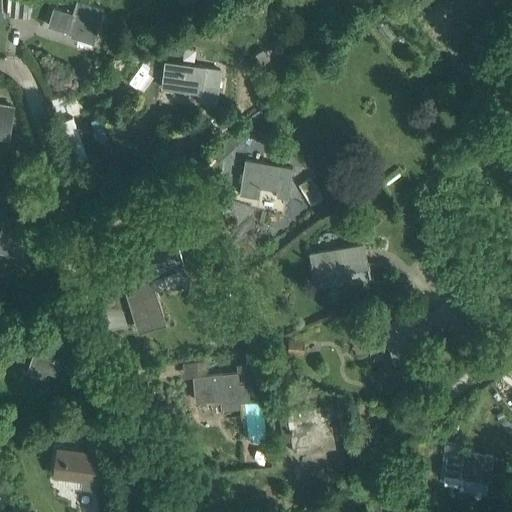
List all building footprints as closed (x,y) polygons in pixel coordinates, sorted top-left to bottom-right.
[(12,0),(11,14),(27,15),(28,0),(12,0)] [(93,41),(99,21),(103,7),(80,0),(78,0),(74,13),(53,6),(52,9),(47,23),(72,31),(71,35),(85,41),(86,39),(93,41)] [(269,59),(262,49),(254,54),(261,64),(269,59)] [(176,62),(166,61),(163,87),(202,92),(200,100),(216,102),(221,68),(176,62)] [(0,132),(11,134),(16,104),(0,101),(0,132)] [(261,139),(272,128),(265,121),(254,132),(261,139)] [(214,151),(222,159),(251,131),(243,123),(214,151)] [(276,195),(287,197),(290,177),(292,165),(283,164),(263,161),(248,158),(242,192),(258,194),(259,186),(277,189),(276,195)] [(311,176),(299,183),(311,205),(324,197),(311,176)] [(34,221),(5,213),(0,233),(0,247),(16,252),(18,243),(28,246),(34,221)] [(116,278),(121,304),(149,298),(144,273),(176,266),(175,260),(179,260),(175,241),(105,255),(110,279),(116,278)] [(364,241),(310,252),(312,261),(310,261),(310,264),(312,263),(315,277),(316,285),(353,278),(351,271),(369,267),(364,241)] [(210,264),(214,275),(224,272),(221,261),(210,264)] [(417,299),(408,303),(411,312),(421,308),(417,299)] [(391,319),(363,330),(371,349),(388,343),(396,363),(424,353),(415,331),(417,331),(416,331),(433,324),(426,307),(410,313),(410,312),(391,319)] [(268,323),(260,327),(263,336),(272,332),(268,323)] [(55,346),(38,340),(26,373),(45,379),(48,371),(55,374),(56,372),(58,373),(68,343),(57,340),(55,346)] [(288,340),(288,354),(303,354),(304,340),(288,340)] [(204,359),(182,361),(184,376),(194,376),(197,399),(222,397),(223,406),(240,405),(240,399),(250,398),(249,382),(259,381),(258,361),(263,360),(263,350),(245,352),(246,362),(237,363),(238,371),(205,375),(204,359)] [(309,408),(280,413),(283,437),(291,436),(293,452),(315,448),(335,445),(329,405),(309,408)] [(501,410),(507,418),(511,414),(511,410),(508,405),(501,410)] [(83,480),(82,486),(98,489),(99,482),(102,482),(106,452),(104,452),(106,443),(88,440),(87,450),(58,446),(53,475),(83,480)] [(460,477),(490,481),(493,455),(464,451),(460,477)]
